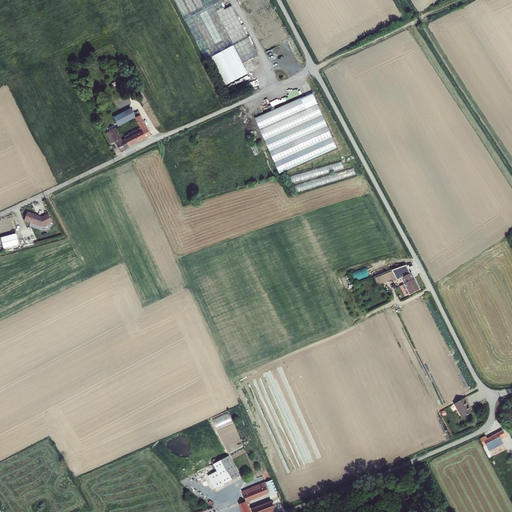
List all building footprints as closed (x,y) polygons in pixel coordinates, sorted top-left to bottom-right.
[(175,0),(205,57),(212,53),(227,81),(248,70),(243,60),(257,52),(231,2),(224,6),(220,0),(175,0)] [(269,0),(237,0),(278,76),(303,63),(269,0)] [(314,89),(302,94),(307,105),(319,100),(314,89)] [(302,94),(256,115),(281,170),(338,144),(319,100),(307,105),(302,94)] [(130,105),(115,113),(119,121),(135,114),(130,105)] [(115,137),(120,147),(150,132),(140,112),(135,114),(139,124),(123,132),(124,134),(122,135),(116,123),(110,126),(110,127),(106,129),(112,139),(115,137)] [(24,217),(30,220),(41,224),(52,218),(48,210),(41,214),(27,209),(24,217)] [(1,233),(4,243),(19,239),(16,229),(1,233)] [(411,275),(406,265),(392,271),(395,277),(397,281),(402,279),(411,294),(420,289),(412,274),(411,275)] [(365,267),(351,272),(355,283),(369,277),(365,267)] [(395,277),(392,271),(375,279),(378,286),(395,277)] [(454,404),(462,418),(471,413),(465,403),(467,402),(465,398),(454,404)] [(213,418),(217,428),(233,423),(229,413),(213,418)] [(503,445),(501,440),(503,439),(502,438),(505,437),(503,431),(487,439),(486,436),(480,438),(483,446),(485,445),(488,451),(503,445)] [(226,451),(212,460),(215,466),(223,479),(238,471),(226,451)] [(214,484),(223,479),(215,466),(207,471),(214,484)] [(258,484),(265,480),(268,486),(269,489),(276,486),(271,475),(264,478),(263,477),(256,480),(258,484)] [(268,486),(265,480),(258,484),(256,480),(241,486),(243,490),(242,490),(245,496),(268,486)] [(252,504),(255,509),(255,511),(278,503),(276,497),(273,498),(272,495),(252,504)] [(240,498),(246,511),(248,511),(252,511),(245,496),(240,498)]
